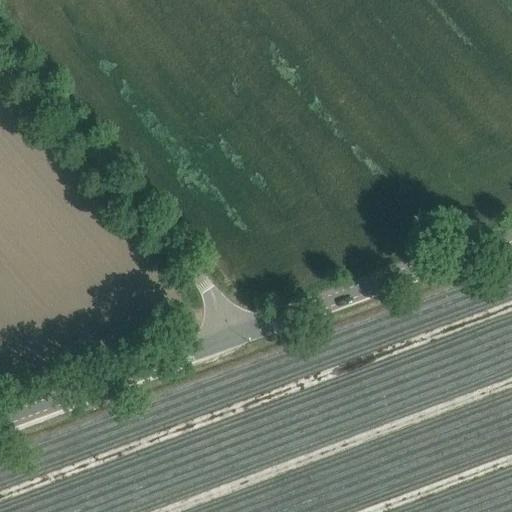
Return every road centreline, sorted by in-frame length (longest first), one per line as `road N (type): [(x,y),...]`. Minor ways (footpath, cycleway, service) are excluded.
road 1 (unclassified): [(255,328),(0,25)]
road 2 (tertiary): [(255,328),(511,234)]
road 3 (tertiary): [(0,421),(255,328)]
